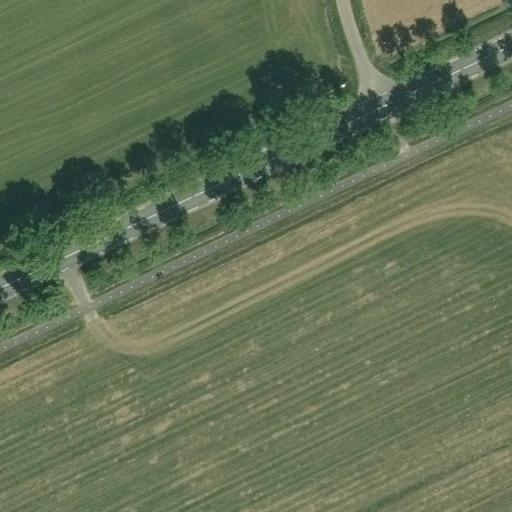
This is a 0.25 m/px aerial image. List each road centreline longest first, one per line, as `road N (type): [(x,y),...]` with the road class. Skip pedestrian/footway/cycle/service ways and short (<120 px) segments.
road 1 (secondary): [(0,277),(376,97)]
road 2 (secondary): [(376,97),(511,36)]
